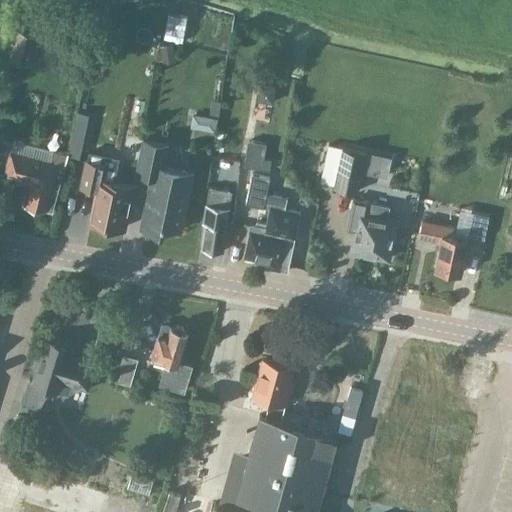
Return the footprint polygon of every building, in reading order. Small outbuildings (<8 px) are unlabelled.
[(184,27),(189,5),(173,2),(168,24),(184,27)] [(33,37),(17,33),(10,60),(26,64),(33,37)] [(210,123),(216,107),(198,100),(191,116),(210,123)] [(511,141),(509,140),(496,185),(511,190),(511,141)] [(13,141),(10,150),(3,178),(27,184),(23,203),(52,210),(67,155),(52,150),(13,141)] [(152,177),(146,201),(140,228),(163,233),(164,227),(182,230),(194,174),(165,168),(169,146),(144,141),(137,175),(152,177)] [(264,145),(246,142),(241,167),(268,172),(270,161),(261,159),(264,145)] [(319,182),(335,185),(358,191),(367,152),(327,142),(319,182)] [(88,152),(87,158),(80,186),(96,190),(89,221),(124,229),(134,183),(114,179),(118,158),(88,152)] [(287,270),(289,264),(300,211),(290,210),(291,204),(286,203),(287,197),(267,193),(270,177),(251,173),(245,204),(268,208),(265,225),(250,223),(243,257),(262,260),(261,265),(287,270)] [(229,207),(232,190),(208,187),(205,204),(204,203),(201,223),(205,224),(201,248),(223,251),(230,207),(229,207)] [(354,231),(350,251),(389,259),(397,218),(388,216),(390,206),(352,198),(346,229),(354,231)] [(473,211),(467,236),(484,239),(489,215),(473,211)] [(422,218),(417,238),(440,243),(434,268),(460,273),(468,238),(455,235),(457,226),(422,218)] [(193,364),(180,360),(188,330),(171,326),(168,337),(159,334),(153,355),(167,359),(161,383),(186,390),(193,364)] [(110,348),(119,351),(123,340),(113,337),(110,348)] [(87,391),(95,363),(70,355),(72,345),(44,338),(30,383),(23,406),(38,410),(50,389),(67,394),(70,386),(87,391)] [(124,355),(117,380),(130,384),(138,359),(124,355)] [(247,511),(315,511),(337,434),(280,419),(285,402),(289,389),(286,388),(292,365),(263,357),(253,393),(270,398),(265,415),(259,413),(233,508),(247,511)] [(352,374),(341,422),(354,425),(365,377),(352,374)] [(6,457),(0,496),(0,499),(23,503),(24,499),(113,511),(142,511),(149,466),(134,464),(132,476),(6,457)] [(247,511),(233,508),(216,503),(213,511),(247,511)]
